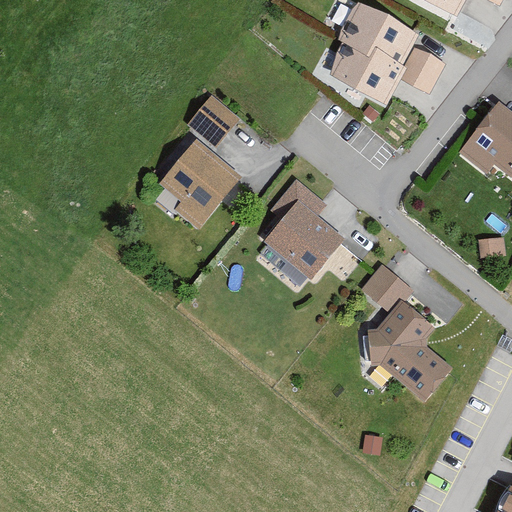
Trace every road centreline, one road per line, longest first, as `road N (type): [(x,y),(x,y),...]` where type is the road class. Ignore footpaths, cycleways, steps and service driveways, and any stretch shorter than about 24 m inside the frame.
road 1 (residential): [(511,33),(382,202)]
road 2 (residential): [(382,202),(389,218),(511,318)]
